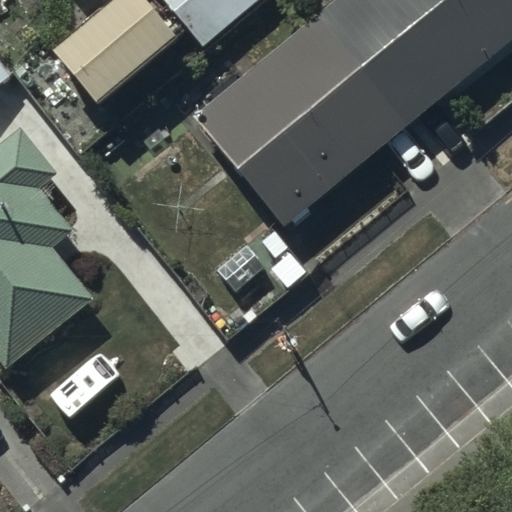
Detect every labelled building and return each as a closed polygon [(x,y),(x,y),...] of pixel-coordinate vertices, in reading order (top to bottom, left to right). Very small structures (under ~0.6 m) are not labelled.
[(174,43),(140,4),(137,0),(123,0),(51,60),(95,113),(173,48),(171,45),(174,43)] [(157,0),(186,32),(202,51),(263,0),(157,0)] [(511,42),(511,0),(344,0),(192,124),(282,235),(511,42)] [(0,69),(0,88),(9,81),(0,69)] [(0,364),(8,374),(92,306),(50,254),(70,237),(37,197),(55,182),(19,137),(0,152),(0,364)]
